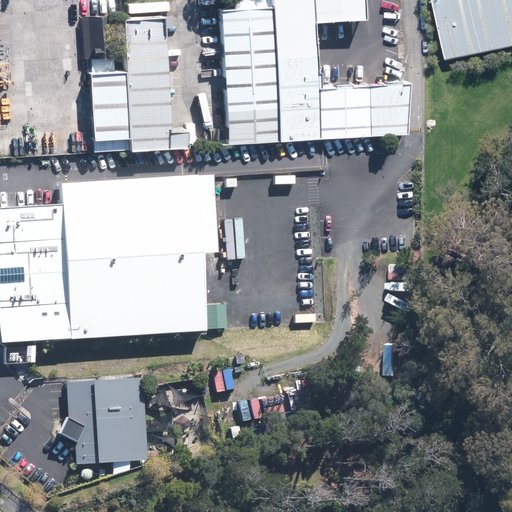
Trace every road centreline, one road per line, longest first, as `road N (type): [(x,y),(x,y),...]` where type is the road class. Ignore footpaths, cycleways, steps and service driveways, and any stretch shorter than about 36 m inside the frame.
road 1 (unknown): [(342,187),(336,342),(224,391)]
road 2 (unknown): [(78,0),(65,82),(42,92),(19,92),(5,81),(4,0)]
road 3 (unknown): [(342,187),(277,193),(271,202),(272,296)]
